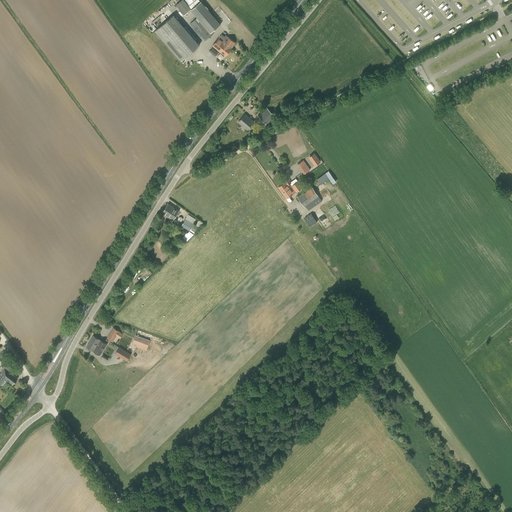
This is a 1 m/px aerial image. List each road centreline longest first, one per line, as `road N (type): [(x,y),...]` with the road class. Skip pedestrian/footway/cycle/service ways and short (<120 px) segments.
road 1 (primary): [(75,324),(182,148),(300,0)]
road 2 (unclassified): [(183,167),(74,343),(49,405)]
road 3 (unclassified): [(183,167),(318,0)]
road 4 (track): [(49,405),(122,505)]
